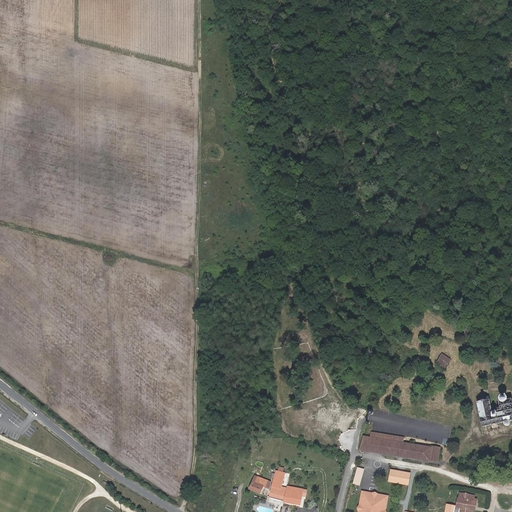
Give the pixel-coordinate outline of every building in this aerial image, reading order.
[(445,369),(451,359),(442,353),(436,363),(445,369)] [(500,399),(502,410),(494,412),(490,399),(478,402),(484,427),(505,422),(505,424),(506,425),(507,425),(508,425),(509,425),(510,424),(511,424),(511,423),(511,422),(511,421),(511,420),(511,401),(511,398),(508,399),(508,396),(507,395),(506,394),(505,394),(503,394),(502,394),(501,395),(500,396),(499,398),(500,399)] [(371,432),(370,438),(403,443),(404,437),(371,432)] [(365,437),(362,449),(429,460),(430,459),(439,461),(441,447),(432,446),(432,448),(403,443),(370,438),(365,437)] [(412,473),(391,469),(388,481),(410,485),(412,473)] [(283,480),(285,472),(275,470),(273,478),(283,480)] [(355,483),(360,484),(363,474),(357,472),(355,483)] [(264,486),(269,488),(270,482),(268,481),(255,476),(250,488),(260,493),(264,486)] [(272,483),(270,482),(269,488),(271,489),(269,498),(284,501),(284,502),(300,506),(302,496),(303,490),(282,486),(283,480),(273,478),(272,483)] [(387,511),(390,495),(362,491),(358,511),(387,511)] [(461,491),(460,496),(477,500),(478,497),(476,496),(476,494),(461,491)] [(477,500),(460,496),(460,497),(464,497),(462,506),(461,511),(472,511),(473,507),(474,503),(476,504),(477,500)] [(445,511),(405,511),(406,511),(405,511),(456,511),(458,505),(447,503),(445,511)]
